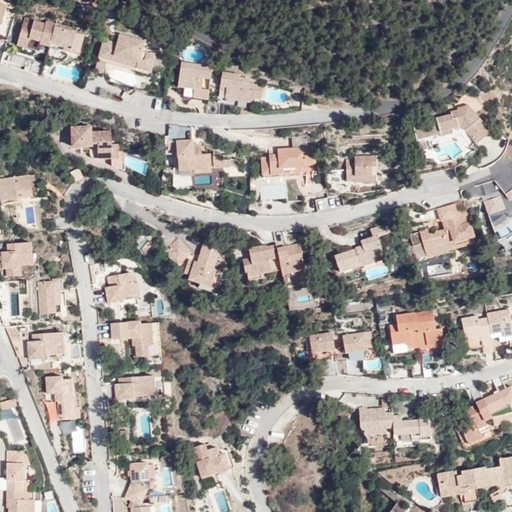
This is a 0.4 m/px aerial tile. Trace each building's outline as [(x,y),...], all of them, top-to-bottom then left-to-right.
[(50,44),(55,28),(56,25),(46,22),(46,25),(25,19),(19,38),(29,41),(30,39),(41,42),(50,45),(50,44)] [(84,36),(55,28),(50,44),(64,48),(71,50),(70,53),(78,56),(84,36)] [(138,64),(136,69),(150,72),(155,55),(143,51),(145,42),(121,34),(117,44),(103,40),(94,73),(108,77),(112,64),(114,57),(138,64)] [(29,41),(19,38),(17,46),(27,49),(29,41)] [(136,70),(136,69),(138,64),(114,57),(112,64),(136,70)] [(40,77),(48,80),(53,65),(44,62),(40,77)] [(184,76),(182,89),(185,96),(209,98),(210,90),(201,89),(203,77),(211,77),(212,67),(180,63),(179,75),(184,76)] [(220,87),(226,88),(225,99),(251,104),(254,99),(261,100),(262,86),(250,84),(250,80),(239,78),(239,74),(222,71),(220,87)] [(206,113),(220,113),(219,103),(208,100),(206,113)] [(429,132),(430,136),(441,134),(441,135),(459,132),(458,128),(461,127),(474,143),(489,132),(468,106),(457,109),(458,110),(450,112),(451,115),(436,119),(436,121),(426,124),(426,121),(412,124),(415,135),(429,132)] [(112,153),(112,145),(111,133),(91,133),(91,127),(72,128),(72,148),(91,147),(91,144),(98,144),(98,147),(98,153),(112,153)] [(263,177),(318,174),(316,147),(313,147),(312,136),(293,138),(294,148),(279,149),(279,153),(270,153),(270,158),(262,158),(263,177)] [(193,167),(209,167),(208,156),(200,156),(199,147),(192,147),(191,142),(176,143),(177,167),(193,167)] [(118,145),(112,145),(112,153),(98,153),(98,160),(118,159),(118,145)] [(354,177),(376,177),(376,158),(355,158),(355,162),(346,162),(346,181),(354,181),(354,177)] [(174,185),(192,185),(191,168),(173,168),(174,185)] [(76,183),(84,179),(80,169),(70,173),(75,183),(76,183)] [(398,192),(403,190),(408,186),(401,175),(391,181),(398,192)] [(24,177),(0,180),(0,201),(0,203),(17,201),(16,193),(26,191),(24,177)] [(503,193),(486,198),(500,237),(511,232),(511,185),(501,189),(503,193)] [(458,216),(455,204),(438,209),(442,221),(443,221),(449,219),(458,216)] [(466,214),(458,216),(449,219),(452,229),(446,231),(431,235),(429,230),(420,233),(424,245),(426,252),(455,243),(456,246),(476,240),(471,224),(470,225),(466,214)] [(49,220),(50,232),(66,231),(65,226),(64,218),(49,220)] [(449,219),(443,221),(446,231),(452,229),(449,219)] [(385,227),(370,231),(373,239),(361,242),(363,248),(356,250),(361,267),(378,263),(376,259),(384,256),(378,237),(388,234),(385,227)] [(424,245),(420,233),(411,236),(414,248),(424,245)] [(212,280),(215,269),(220,270),(222,263),(216,260),(222,244),(204,238),(199,254),(209,257),(207,264),(197,260),(186,257),(191,252),(179,238),(164,251),(184,273),(188,274),(187,278),(199,282),(197,286),(214,292),(218,282),(212,280)] [(476,242),(476,240),(456,246),(455,243),(426,252),(427,256),(476,242)] [(31,254),(31,253),(31,243),(7,245),(8,253),(1,253),(2,269),(6,269),(7,277),(15,277),(15,267),(28,265),(28,254),(31,254)] [(266,247),(250,250),(251,260),(249,260),(243,261),(245,274),(247,273),(262,271),(263,275),(282,272),(278,251),(277,246),(266,248),(266,247)] [(300,246),(278,251),(282,272),(284,280),(306,275),(300,246)] [(37,253),(31,253),(31,254),(28,254),(28,265),(38,265),(37,253)] [(207,264),(209,257),(199,254),(197,260),(207,264)] [(262,271),(247,273),(249,282),(261,280),(261,276),(263,275),(262,271)] [(131,273),(108,278),(110,287),(105,288),(107,297),(108,296),(109,303),(123,301),(122,298),(140,295),(137,278),(131,273)] [(57,289),(56,279),(51,280),(52,282),(38,284),(40,315),(61,313),(60,305),(54,305),(53,289),(57,289)] [(293,290),(293,301),(311,301),(311,290),(293,290)] [(489,315),(490,319),(495,348),(503,347),(501,334),(505,333),(506,337),(511,335),(511,312),(511,311),(489,315)] [(435,312),(419,314),(422,341),(423,346),(446,343),(444,330),(437,331),(435,312)] [(422,341),(419,314),(419,313),(399,314),(401,331),(394,331),(395,344),(410,342),(422,341)] [(480,317),(467,319),(468,326),(465,327),(467,336),(483,334),(484,341),(486,353),(496,352),(495,348),(490,319),(480,320),(480,317)] [(140,320),(109,323),(111,338),(132,337),(132,345),(135,344),(136,356),(148,355),(147,345),(153,345),(151,322),(140,323),(140,320)] [(18,329),(8,330),(13,340),(20,339),(18,329)] [(332,332),(310,335),(312,349),(307,349),(309,360),(332,360),(330,350),(329,342),(333,341),(332,332)] [(365,332),(343,336),(343,342),(347,341),(349,352),(350,359),(369,359),(369,348),(367,348),(365,332)] [(39,357),(46,357),(58,356),(58,359),(66,358),(64,334),(39,336),(39,344),(36,344),(31,344),(32,361),(39,361),(39,357)] [(483,334),(467,336),(468,343),(484,341),(483,334)] [(415,378),(427,379),(425,363),(425,361),(414,362),(415,378)] [(427,379),(435,379),(433,363),(425,363),(427,379)] [(148,397),(157,397),(155,378),(120,380),(121,388),(117,388),(118,401),(136,400),(136,398),(148,397)] [(71,411),(76,410),(73,381),(63,382),(62,379),(47,380),(49,396),(57,395),(59,423),(71,422),(71,411)] [(475,410),(462,415),(466,424),(462,426),(471,445),(485,439),(483,435),(491,431),(487,422),(495,419),(487,401),(479,405),(481,410),(476,412),(475,410)] [(375,439),(388,438),(388,428),(395,428),(395,435),(414,435),(414,440),(432,440),(431,420),(403,421),(403,416),(393,416),(393,413),(386,412),(385,407),(360,409),(361,427),(366,434),(374,434),(375,439)] [(219,457),(216,449),(208,451),(206,446),(194,450),(204,479),(235,468),(230,453),(219,457)] [(25,466),(29,466),(25,453),(7,453),(6,491),(22,492),(22,483),(25,483),(25,466)] [(486,468),(475,469),(477,489),(498,486),(499,494),(511,493),(511,485),(511,479),(511,478),(511,458),(500,460),(501,468),(487,470),(486,468)] [(129,492),(143,499),(148,491),(156,490),(154,466),(149,466),(149,465),(131,466),(133,485),(129,492)] [(477,489),(475,469),(461,471),(462,475),(456,476),(455,471),(439,473),(440,482),(445,482),(447,491),(461,489),(459,481),(467,480),(469,493),(465,493),(466,503),(479,502),(477,489)] [(445,482),(440,482),(442,496),(465,493),(469,493),(467,480),(459,481),(461,489),(447,491),(445,482)] [(29,501),(29,492),(22,492),(6,491),(6,501),(9,501),(9,510),(8,511),(33,511),(34,501),(29,501)] [(140,505),(143,499),(129,492),(126,499),(132,501),(135,503),(131,510),(131,511),(154,511),(154,505),(140,505)] [(388,511),(405,511),(409,505),(396,498),(388,511)]
